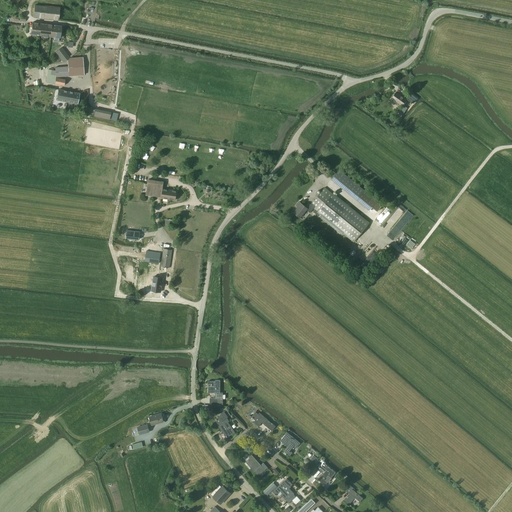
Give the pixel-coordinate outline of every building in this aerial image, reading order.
[(35,5),(33,17),(58,20),(60,8),(35,5)] [(40,35),(42,23),(32,22),(31,34),(40,35)] [(51,25),(42,23),(40,35),(50,37),(51,25)] [(61,26),(51,25),(50,37),(59,38),(61,26)] [(63,62),(70,57),(62,47),(55,52),(63,62)] [(59,68),(55,68),(55,71),(55,77),(56,77),(65,76),(84,75),(83,65),(83,57),(69,58),(67,60),(68,67),(59,68)] [(48,70),(46,82),(55,84),(56,78),(56,77),(55,77),(55,71),(48,70)] [(67,102),(68,102),(68,104),(77,106),(77,103),(78,104),(79,94),(58,90),(56,100),(67,102)] [(407,101),(404,98),(396,92),(392,98),(402,106),(399,110),(398,113),(399,114),(397,117),(399,119),(407,108),(404,105),(407,101)] [(410,93),(409,94),(406,98),(414,104),(418,99),(410,93)] [(90,108),(89,114),(94,115),(94,116),(109,119),(111,112),(101,110),(95,109),(90,108)] [(331,180),(369,210),(372,207),(377,212),(383,205),(339,169),(331,180)] [(161,198),(162,189),(163,182),(148,180),(146,196),(161,198)] [(315,206),(314,208),(344,232),(355,241),(369,224),(358,215),(325,187),(312,203),(315,206)] [(162,189),(161,198),(175,200),(176,197),(177,197),(177,194),(176,194),(177,191),(162,189)] [(310,213),(314,208),(315,206),(312,203),(308,208),(299,202),(296,206),(298,207),(293,212),(300,218),(306,210),(310,213)] [(393,213),(394,214),(399,218),(406,209),(400,204),(393,213)] [(406,210),(387,236),(394,241),(413,215),(406,210)] [(127,227),(126,238),(140,240),(143,230),(127,227)] [(359,265),(368,257),(365,254),(366,254),(364,251),(365,251),(362,248),(352,257),(359,265)] [(172,250),(163,249),(161,267),(170,268),(172,250)] [(159,262),(160,252),(148,250),(146,260),(159,262)] [(152,276),(151,289),(160,290),(161,277),(152,276)] [(215,393),(215,399),(210,399),(210,404),(218,404),(223,404),(223,399),(225,399),(225,395),(223,395),(223,393),(220,393),(220,380),(215,380),(215,381),(208,381),(208,393),(215,393)] [(230,415),(227,410),(217,416),(219,419),(216,421),(218,423),(217,424),(222,431),(223,430),(227,437),(235,432),(228,422),(229,421),(226,417),(230,415)] [(275,426),(272,423),(259,412),(258,414),(256,412),(251,417),(255,420),(254,422),(256,424),(258,426),(262,422),(272,431),(275,426)] [(149,417),(151,425),(164,422),(161,413),(149,417)] [(139,435),(150,432),(148,424),(137,427),(139,435)] [(286,432),(280,440),(283,443),(285,441),(290,444),(288,447),(284,451),(290,456),(292,453),(290,451),(294,446),(296,448),(300,443),(286,432)] [(250,458),(247,461),(246,462),(258,475),(267,467),(263,462),(261,465),(251,455),(249,457),(250,458)] [(327,482),(326,481),(324,479),(328,475),(331,478),(335,473),(327,466),(326,466),(326,465),(324,464),(325,462),(321,459),(314,466),(319,470),(320,469),(324,472),(318,479),(325,485),(327,482)] [(283,482),(272,491),(275,494),(276,496),(278,494),(279,496),(281,495),(289,503),(294,499),(291,496),(294,494),(289,488),(292,484),(287,478),(283,482)] [(264,491),(267,495),(277,487),(273,483),(264,491)] [(363,498),(353,490),(354,489),(349,484),(345,489),(349,493),(344,500),(349,504),(355,498),(360,502),(363,498)] [(206,490),(212,495),(220,487),(217,485),(214,488),(211,485),(206,490)] [(213,497),(221,504),(231,493),(223,486),(213,497)] [(306,511),(311,507),(307,503),(297,511),(306,511)]
